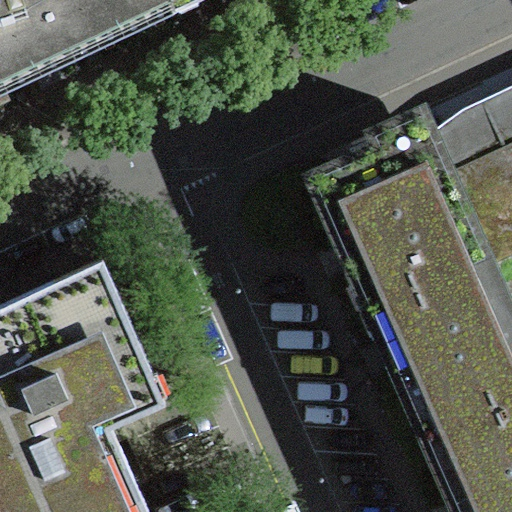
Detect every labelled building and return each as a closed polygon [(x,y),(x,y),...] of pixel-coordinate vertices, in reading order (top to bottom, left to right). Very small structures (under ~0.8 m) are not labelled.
[(0,0),(0,89),(5,87),(48,67),(75,54),(48,0),(0,0)] [(48,0),(75,54),(89,47),(173,8),(169,0),(48,0)] [(377,129),(383,143),(316,173),(373,301),(483,253),(447,170),(420,111),(377,129)] [(483,253),(487,263),(511,250),(511,139),(447,170),(483,253)] [(483,253),(373,301),(429,429),(511,392),(511,318),(487,263),(483,253)] [(0,511),(149,511),(110,422),(165,398),(102,255),(0,302),(0,511)] [(466,511),(511,511),(511,392),(429,429),(466,511)]
